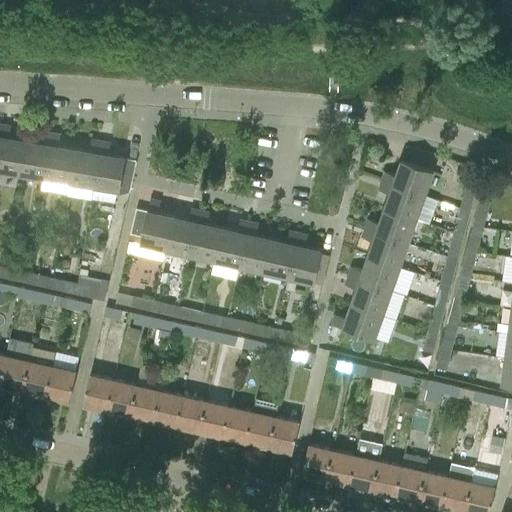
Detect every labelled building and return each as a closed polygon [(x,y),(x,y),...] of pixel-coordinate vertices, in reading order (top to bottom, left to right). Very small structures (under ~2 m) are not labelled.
[(157,0),(167,4),(168,0),(230,0),(233,1),(233,0),(252,0),(250,8),(261,12),(265,0),(286,0),(287,0),(157,0)] [(0,128),(0,170),(18,173),(24,140),(9,137),(10,128),(4,127),(4,125),(1,124),(0,128)] [(43,177),(44,177),(51,133),(48,132),(48,134),(42,133),(40,142),(24,140),(18,173),(43,177)] [(43,177),(41,189),(66,193),(68,181),(69,181),(74,148),(59,146),(60,136),(54,135),(54,133),(51,133),(44,177),(43,177)] [(69,181),(94,185),(101,141),(98,141),(97,142),(91,141),(90,151),(74,148),(69,181)] [(94,185),(91,199),(114,203),(116,195),(130,191),(131,184),(137,160),(124,158),(124,157),(108,154),(110,145),(104,144),(104,142),(101,141),(94,185)] [(382,176),(381,180),(424,195),(432,170),(400,159),(395,175),(386,172),(384,177),(382,176)] [(381,180),(380,183),(382,184),(380,190),(389,193),(384,207),(415,219),(429,224),(437,201),(423,196),(424,195),(381,180)] [(466,183),(462,200),(472,203),(476,186),(466,183)] [(136,208),(130,233),(142,236),(140,243),(165,249),(173,216),(158,213),(160,204),(154,202),(154,200),(150,199),(148,210),(136,208)] [(474,220),(484,223),(489,203),(479,200),(474,220)] [(366,224),(364,228),(407,242),(415,219),(383,207),(378,222),(370,219),(368,225),(366,224)] [(165,249),(190,254),(200,211),(196,210),(196,212),(190,211),(188,220),(173,216),(165,249)] [(459,210),(453,231),(464,234),(469,213),(459,210)] [(190,254),(214,260),(222,227),(207,224),(209,215),(203,214),(203,211),(200,211),(190,254)] [(214,260),(239,265),(249,222),(245,221),(245,223),(239,222),(237,231),(222,227),(214,260)] [(239,265),(263,271),(271,238),(256,235),(258,226),(252,225),(253,223),(249,222),(239,265)] [(472,227),(466,248),(475,251),(477,251),(482,230),(481,230),(472,227)] [(372,241),(367,255),(399,266),(407,242),(364,228),(363,231),(365,232),(363,238),(372,241)] [(453,231),(449,248),(459,251),(464,234),(453,231)] [(263,271),(288,277),(298,233),(294,232),(294,234),(288,233),(286,242),(271,238),(263,271)] [(298,233),(288,277),(313,282),(320,249),(305,246),(307,237),(301,236),(302,234),(298,233)] [(466,248),(460,270),(471,273),(477,251),(475,251),(466,248)] [(349,272),(348,275),(391,290),(399,266),(367,255),(362,270),(353,267),(351,272),(349,272)] [(239,265),(214,260),(212,271),(236,277),(239,265)] [(445,262),(441,276),(452,279),(455,265),(445,262)] [(6,277),(26,282),(28,272),(8,267),(6,277)] [(28,272),(26,282),(46,286),(48,276),(28,272)] [(76,283),(74,293),(92,297),(94,297),(105,300),(109,282),(79,275),(77,283),(76,283)] [(355,288),(350,303),(382,314),(391,290),(348,275),(347,278),(349,279),(347,285),(355,288)] [(458,277),(453,297),(462,300),(464,300),(469,280),(467,280),(458,277)] [(54,288),(74,293),(76,283),(56,278),(54,288)] [(0,293),(19,297),(21,288),(0,282),(0,293)] [(439,285),(435,300),(445,302),(449,288),(439,285)] [(28,289),(26,299),(42,303),(44,293),(28,289)] [(114,302),(131,306),(133,296),(116,292),(114,302)] [(44,293),(42,303),(58,306),(60,296),(44,293)] [(131,306),(151,311),(153,301),(133,296),(131,306)] [(453,297),(448,318),(457,320),(458,321),(464,300),(462,300),(453,297)] [(72,309),(89,313),(91,303),(75,300),(72,309)] [(153,301),(151,311),(171,315),(174,305),(153,301)] [(382,314),(350,303),(345,317),(337,314),(335,320),(333,319),(331,324),(374,338),(382,314)] [(105,306),(103,316),(119,320),(121,310),(105,306)] [(180,317),(200,322),(203,312),(182,307),(180,317)] [(433,309),(427,329),(438,332),(443,311),(433,309)] [(203,312),(200,322),(220,326),(223,316),(203,312)] [(133,323),(150,327),(152,317),(135,313),(133,323)] [(152,317),(150,327),(167,331),(169,320),(152,317)] [(229,328),(249,333),(252,323),(231,318),(229,328)] [(177,322),(175,333),(190,336),(192,326),(177,322)] [(252,323),(249,333),(269,338),(272,327),(252,323)] [(190,336),(196,338),(199,327),(192,326),(190,336)] [(445,326),(440,346),(449,349),(451,349),(456,329),(455,328),(445,326)] [(128,327),(126,337),(138,340),(140,329),(128,327)] [(205,329),(199,327),(196,338),(202,339),(205,329)] [(205,329),(202,339),(219,342),(221,332),(205,329)] [(278,339),(299,344),(301,334),(281,329),(278,339)] [(427,329),(422,350),(432,352),(438,332),(427,329)] [(498,331),(495,355),(505,357),(511,358),(511,332),(509,332),(509,333),(498,331)] [(221,332),(219,342),(236,346),(238,336),(221,332)] [(244,338),(242,348),(258,351),(261,341),(244,338)] [(6,354),(0,381),(0,385),(22,390),(28,363),(30,357),(33,343),(21,341),(18,355),(7,352),(6,354)] [(273,355),(288,358),(290,348),(276,345),(273,355)] [(440,346),(435,367),(444,369),(445,370),(451,349),(449,349),(440,346)] [(290,348),(288,358),(305,362),(307,352),(290,348)] [(28,363),(22,390),(45,396),(53,363),(30,357),(28,363)] [(511,358),(505,357),(501,383),(511,384),(511,358)] [(336,359),(334,369),(349,372),(352,362),(336,358),(336,359)] [(349,372),(365,376),(368,365),(352,362),(349,372)] [(53,363),(45,396),(69,401),(77,368),(53,363)] [(380,379),(396,382),(398,372),(382,368),(380,379)] [(396,382),(396,383),(410,386),(413,376),(398,372),(396,382)] [(83,404),(107,410),(114,379),(90,373),(83,404)] [(107,410),(130,415),(137,384),(114,379),(107,410)] [(426,391),(442,394),(444,384),(428,380),(426,391)] [(137,384),(130,415),(153,420),(160,389),(157,388),(137,384)] [(444,384),(442,394),(457,398),(459,387),(444,384)] [(160,389),(153,420),(176,425),(183,394),(180,393),(168,391),(160,389)] [(472,401),(488,405),(490,394),(474,391),(472,401)] [(183,394),(176,425),(199,430),(206,399),(192,396),(183,394)] [(490,394),(488,405),(505,408),(507,398),(490,394)] [(403,397),(400,411),(412,413),(415,399),(403,397)] [(252,410),(245,441),(268,446),(275,415),(277,406),(278,403),(255,398),(254,401),(252,410)] [(229,405),(206,399),(199,430),(222,436),(229,405)] [(222,436),(245,441),(252,410),(229,405),(222,436)] [(275,415),(268,446),(292,451),(299,421),(275,415)] [(491,435),(487,451),(501,454),(505,438),(491,435)] [(355,454),(348,485),(371,491),(378,460),(382,444),(359,439),(355,454)] [(301,475),(325,480),(332,449),(308,444),(301,475)] [(332,449),(325,480),(348,485),(355,454),(332,449)] [(401,465),(394,496),(417,501),(424,470),(427,457),(422,456),(412,454),(404,452),(401,465)] [(378,460),(371,491),(394,496),(401,465),(378,460)] [(471,481),(464,511),(465,511),(488,511),(494,486),(497,474),(474,469),(471,481)] [(417,501),(441,506),(448,475),(424,470),(417,501)] [(441,506),(464,511),(471,481),(448,475),(441,506)]
